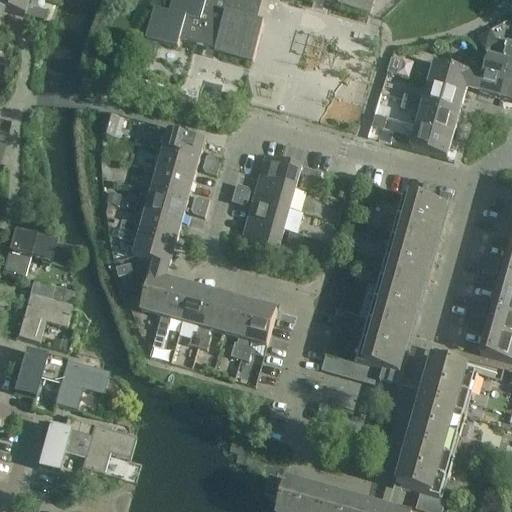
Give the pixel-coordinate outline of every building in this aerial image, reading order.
[(0,0),(0,19),(1,20),(3,14),(23,19),(23,18),(44,24),(46,15),(32,11),(31,13),(26,12),(26,9),(28,0),(0,0)] [(180,44),(216,54),(253,64),(264,26),(257,24),(263,0),(310,0),(338,8),(338,9),(369,18),(374,0),(173,0),(170,15),(155,11),(146,42),(178,51),(180,44)] [(489,59),(483,80),(479,95),(501,102),(511,59),(511,44),(507,43),(503,57),(505,58),(504,63),(489,59)] [(511,59),(501,102),(511,104),(511,59)] [(391,61),(387,76),(397,79),(401,64),(391,61)] [(435,66),(429,88),(465,98),(466,92),(474,94),(479,95),(483,80),(479,79),(435,66)] [(459,119),(465,98),(429,88),(425,102),(419,100),(420,98),(405,94),(403,103),(459,119)] [(175,105),(174,107),(174,110),(175,112),(177,114),(178,115),(180,116),(183,116),(185,116),(187,115),(189,113),(190,112),(191,109),(191,108),(191,107),(191,105),(191,103),(189,101),(187,100),(185,99),(183,99),(180,99),(179,100),(177,102),(175,104),(175,105)] [(453,140),(459,119),(403,103),(400,112),(415,116),(416,114),(421,115),(421,117),(417,130),(453,140)] [(109,118),(104,138),(115,141),(120,122),(109,118)] [(447,161),(453,140),(417,130),(413,144),(407,142),(408,140),(394,136),(391,145),(447,161)] [(169,134),(163,155),(199,165),(205,144),(169,134)] [(163,155),(157,176),(193,186),(199,165),(163,155)] [(204,167),(219,171),(221,162),(210,158),(206,161),(204,167)] [(302,170),(266,160),(260,182),(296,192),(299,180),(319,186),(321,177),(301,171),(302,170)] [(219,171),(204,167),(203,172),(205,176),(216,180),(219,171)] [(157,176),(151,197),(187,207),(193,186),(157,176)] [(290,213),(296,192),(260,182),(254,202),(290,213)] [(343,182),(338,199),(345,201),(349,184),(343,182)] [(234,197),(249,201),(250,196),(248,192),(237,189),(234,197)] [(151,197),(145,218),(181,228),(187,207),(151,197)] [(249,201),(234,197),(232,206),(243,209),(247,207),(249,201)] [(453,203),(434,197),(432,207),(405,199),(399,220),(397,220),(390,243),(393,243),(387,262),(385,262),(379,284),(381,284),(376,303),(373,303),(367,325),(369,326),(364,345),(361,344),(354,367),(359,368),(367,370),(375,372),(383,375),(380,386),(393,389),(396,379),(400,380),(404,367),(405,367),(407,358),(406,358),(415,326),(416,326),(419,318),(418,317),(427,283),(428,284),(437,254),(436,254),(439,242),(440,243),(449,212),(450,212),(453,203)] [(192,208),(207,213),(209,204),(199,200),(194,203),(192,208)] [(284,234),(290,213),(254,202),(248,223),(284,234)] [(207,213),(192,208),(191,214),(193,218),(204,222),(207,213)] [(108,209),(106,218),(107,221),(114,223),(116,217),(119,218),(121,212),(108,209)] [(123,224),(120,233),(176,249),(181,228),(145,218),(142,229),(123,224)] [(242,246),(278,256),(278,255),(298,260),(301,251),(287,248),(286,250),(280,248),(284,234),(248,223),(242,246)] [(120,233),(117,242),(137,248),(133,260),(154,266),(170,270),(176,249),(120,233)] [(56,247),(35,241),(13,235),(1,277),(23,284),(29,263),(50,269),(56,247)] [(511,252),(509,252),(503,273),(511,275),(511,252)] [(484,267),(499,271),(501,265),(498,262),(486,259),(484,267)] [(150,278),(140,314),(161,320),(162,320),(172,284),(166,282),(168,276),(170,270),(154,266),(152,272),(150,278)] [(116,271),(119,281),(133,276),(130,267),(116,271)] [(499,271),(484,267),(482,276),(493,279),(497,277),(499,271)] [(511,275),(503,273),(497,294),(511,297),(511,275)] [(193,290),(172,284),(162,320),(161,320),(156,339),(153,349),(163,352),(171,322),(183,326),(193,290)] [(33,285),(30,295),(17,341),(39,348),(45,327),(65,333),(71,311),(60,308),(49,305),(53,291),(33,285)] [(193,290),(183,326),(195,329),(190,349),(198,351),(213,296),(193,290)] [(49,305),(60,308),(64,294),(53,291),(49,305)] [(511,297),(497,294),(491,315),(511,320),(511,297)] [(213,296),(198,351),(207,354),(213,334),(224,338),(234,302),(213,296)] [(472,310),(487,314),(488,308),(486,304),(474,301),(472,310)] [(240,363),(242,353),(255,308),(234,302),(224,338),(236,341),(231,361),(240,363)] [(255,308),(242,353),(240,363),(248,366),(254,346),(267,350),(277,314),(255,308)] [(487,314),(472,310),(469,319),(481,322),(485,319),(487,314)] [(511,320),(491,315),(486,335),(511,342),(511,320)] [(480,357),(511,365),(511,342),(486,335),(480,357)] [(425,385),(427,386),(418,418),(416,418),(413,426),(415,427),(406,460),(404,460),(402,468),(404,469),(397,491),(413,496),(419,497),(415,511),(417,511),(418,511),(441,511),(443,507),(444,504),(440,503),(446,483),(449,484),(455,461),(453,460),(458,441),(460,442),(467,419),(464,419),(470,399),(472,399),(478,379),(500,385),(504,373),(456,359),(439,355),(433,353),(430,365),(433,366),(430,377),(428,376),(425,385)] [(13,397),(35,403),(41,383),(59,388),(60,388),(66,366),(24,355),(13,397)] [(330,376),(334,361),(326,358),(322,373),(330,376)] [(338,378),(342,363),(334,361),(330,376),(338,378)] [(346,380),(350,365),(342,363),(338,378),(346,380)] [(354,383),(359,368),(354,367),(350,365),(346,380),(354,383)] [(102,400),(108,380),(108,378),(66,366),(60,388),(59,388),(53,409),(75,415),(81,394),(102,400)] [(362,385),(367,370),(359,368),(354,383),(362,385)] [(371,387),(375,372),(367,370),(362,385),(371,387)] [(383,375),(375,372),(371,387),(379,390),(380,386),(383,375)] [(316,422),(324,425),(327,415),(328,410),(320,408),(316,422)] [(335,421),(336,417),(328,415),(327,415),(324,425),(323,429),(331,432),(335,421)] [(369,422),(361,420),(360,424),(357,434),(365,436),(369,422)] [(339,438),(343,423),(335,421),(331,432),(330,435),(339,438)] [(63,433),(76,437),(79,426),(66,422),(63,433)] [(356,439),(357,434),(360,424),(352,422),(351,425),(351,426),(347,437),(348,437),(356,439)] [(351,426),(351,425),(343,423),(339,438),(347,440),(348,437),(347,437),(351,426)] [(132,441),(79,426),(76,437),(90,441),(84,462),(83,462),(80,472),(102,478),(108,458),(129,464),(135,442),(132,441)] [(49,429),(37,472),(58,478),(64,457),(83,462),(84,462),(90,441),(76,437),(63,433),(49,429)] [(351,505),(351,506),(317,497),(317,496),(287,487),(281,486),(281,484),(276,483),(275,482),(270,481),(264,501),(276,504),(282,506),(280,511),(370,511),(360,509),(360,508),(351,505)]
